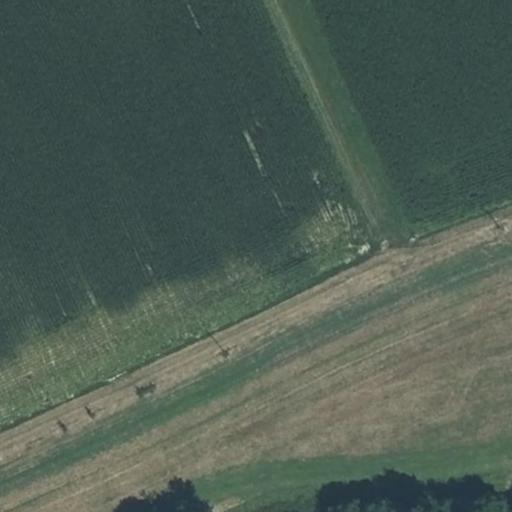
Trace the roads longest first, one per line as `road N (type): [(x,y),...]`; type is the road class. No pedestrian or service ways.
road 1 (track): [(511,223),(392,269),(0,453)]
road 2 (track): [(392,269),(268,0)]
